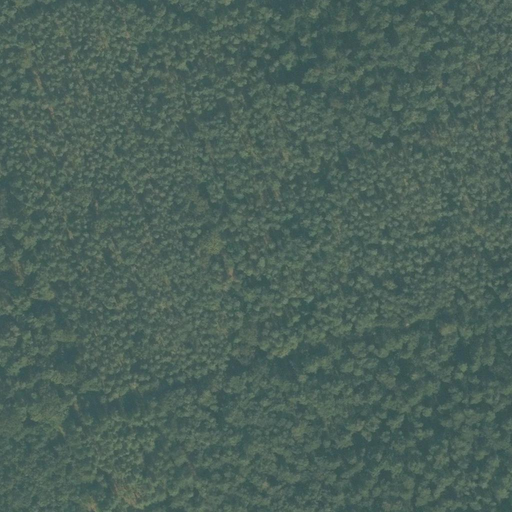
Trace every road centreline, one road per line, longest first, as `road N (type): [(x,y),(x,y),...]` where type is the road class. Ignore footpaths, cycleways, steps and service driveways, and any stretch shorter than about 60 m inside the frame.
road 1 (track): [(109,0),(267,358)]
road 2 (track): [(0,431),(267,358)]
road 3 (track): [(267,358),(511,297)]
road 4 (track): [(332,511),(267,358)]
